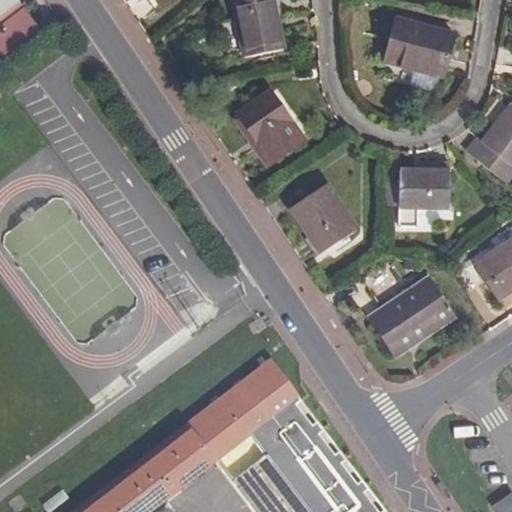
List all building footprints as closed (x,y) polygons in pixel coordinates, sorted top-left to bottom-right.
[(0,0),(0,59),(39,29),(16,0),(0,0)] [(275,0),(240,0),(232,1),(241,59),(283,53),(275,0)] [(454,36),(393,21),(383,63),(443,79),(454,36)] [(270,94),(237,117),(257,146),(254,148),(267,166),(303,141),(270,94)] [(511,104),(471,157),(506,184),(511,176),(511,104)] [(426,172),(415,172),(401,172),(401,185),(389,185),(388,205),(401,206),(401,226),(418,226),(418,208),(448,209),(448,164),(426,164),(426,172)] [(415,164),(415,172),(426,172),(426,164),(415,164)] [(326,185),(291,210),(322,255),(357,230),(326,185)] [(511,239),(474,264),(498,301),(511,292),(511,239)] [(429,277),(368,318),(394,357),(455,316),(429,277)] [(271,363),(73,511),(147,511),(298,397),(271,363)] [(511,511),(511,494),(494,507),(496,511),(511,511)]
